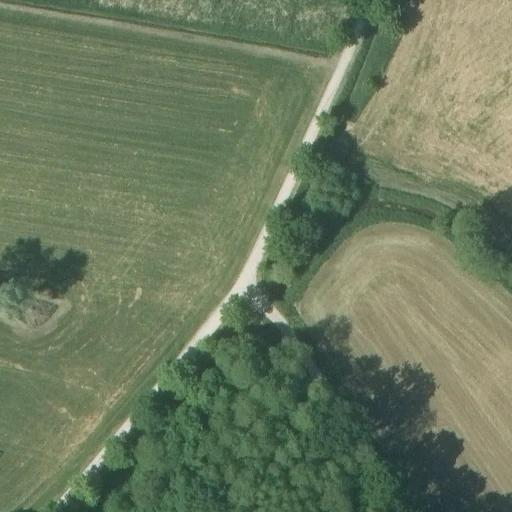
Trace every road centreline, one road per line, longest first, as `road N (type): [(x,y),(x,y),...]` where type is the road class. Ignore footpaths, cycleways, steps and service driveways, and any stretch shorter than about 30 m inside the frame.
road 1 (track): [(244,290),(368,0)]
road 2 (track): [(53,511),(244,290)]
road 3 (track): [(407,511),(289,327),(244,290)]
road 4 (track): [(511,241),(484,216),(306,144)]
